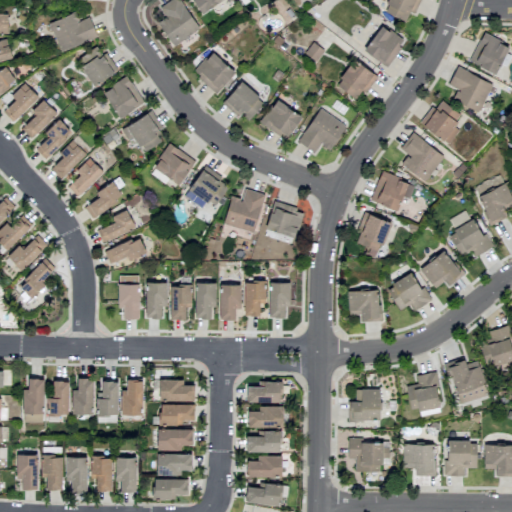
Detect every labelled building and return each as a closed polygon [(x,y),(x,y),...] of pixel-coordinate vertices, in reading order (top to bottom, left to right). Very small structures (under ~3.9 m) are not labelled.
[(169,0),(157,7),(163,18),(157,21),(171,46),(198,31),(181,0),(169,0)] [(220,0),(192,0),(202,13),(220,0)] [(419,0),(387,0),(383,11),(404,21),(409,12),(413,14),(419,0)] [(97,36),(88,17),(79,21),(74,11),(47,24),(60,52),(97,36)] [(363,52),(388,66),(403,39),(379,25),(363,52)] [(469,63),(497,73),(508,43),(480,33),(469,63)] [(0,60),(10,59),(6,39),(0,40),(0,60)] [(115,71),(101,49),(78,63),(92,86),(115,71)] [(215,93),(234,73),(211,51),(192,71),(215,93)] [(358,100),(375,75),(353,59),(335,85),(358,100)] [(0,91),(15,83),(5,66),(0,69),(0,91)] [(491,82),(454,68),(448,86),(456,89),(452,101),(480,112),(491,82)] [(142,103),(126,76),(102,90),(117,117),(142,103)] [(263,102),(241,81),(223,100),(246,121),(263,102)] [(10,96),(13,100),(2,111),(11,121),(37,97),(24,83),(10,96)] [(56,114),(42,99),(30,110),(34,115),(20,128),(30,138),(56,114)] [(260,125),(286,139),(300,114),(274,99),(260,125)] [(447,144),(458,130),(452,126),(460,115),(439,99),(420,123),(447,144)] [(329,150),(345,126),(319,108),(297,141),(314,152),(320,144),(329,150)] [(132,136),(143,152),(160,141),(154,132),(160,128),(149,110),(120,130),(127,139),(132,136)] [(70,132),(57,119),(43,133),(46,137),(34,149),(44,159),(70,132)] [(443,156),(411,132),(399,149),(408,155),(400,164),(424,181),(443,156)] [(58,152),(63,156),(50,168),(59,178),(89,150),(76,135),(58,152)] [(194,161),(169,143),(152,166),(156,169),(152,174),(160,180),(163,175),(177,185),(194,161)] [(75,170),(79,175),(67,186),(76,196),(102,172),(88,158),(75,170)] [(214,206),(228,186),(202,168),(182,196),(200,209),(207,200),(214,206)] [(397,210),(402,195),(409,198),(414,183),(380,171),(370,200),(397,210)] [(83,206),(90,217),(121,197),(112,181),(94,192),(97,197),(83,206)] [(252,233),(264,195),(244,188),(241,199),(230,195),(222,223),(252,233)] [(0,219),(13,206),(4,197),(0,200),(0,219)] [(264,227),(294,238),(303,211),(273,200),(264,227)] [(475,255),(489,247),(467,208),(448,219),(455,232),(448,235),(460,256),(472,250),(475,255)] [(134,227),(126,209),(110,217),(112,222),(96,230),(102,242),(134,227)] [(389,221),(363,212),(359,224),(361,225),(354,245),(378,253),(389,221)] [(0,226),(0,243),(5,249),(31,225),(21,215),(9,226),(5,222),(0,226)] [(103,251),(108,263),(125,256),(127,260),(145,252),(138,236),(103,251)] [(21,248),(18,245),(6,255),(18,269),(43,249),(33,238),(21,248)] [(446,284),(460,274),(443,250),(418,268),(433,288),(444,281),(446,284)] [(30,298),(44,284),(40,280),(50,271),(40,261),(16,284),(30,298)] [(412,309),(431,301),(425,288),(420,290),(412,273),(386,285),(397,310),(410,304),(412,309)] [(122,318),(137,319),(138,275),(117,275),(117,307),(122,307),(122,318)] [(243,314),(259,315),(259,303),(264,303),(264,280),(243,280),(243,314)] [(166,282),(145,281),(144,317),(160,318),(160,305),(165,306),(166,282)] [(215,282),(194,282),(194,318),(209,318),(210,306),(215,306),(215,282)] [(289,282),(268,282),(268,316),(283,317),(283,306),(289,306),(289,282)] [(190,284),(169,284),(170,319),(184,319),(184,307),(190,307),(190,284)] [(218,319),(234,319),(234,308),(239,308),(239,284),(218,284),(218,319)] [(347,315),(360,314),(360,320),(378,320),(376,289),(346,290),(347,315)] [(511,360),(511,348),(507,326),(488,330),(491,342),(480,344),(485,366),(511,360)] [(446,362),(458,403),(487,395),(477,360),(465,364),(463,358),(446,362)] [(414,375),(416,383),(405,385),(410,411),(440,405),(433,371),(414,375)] [(42,378),(27,378),(27,388),(21,389),(22,415),(23,415),(23,422),(43,422),(42,378)] [(70,413),(92,413),(92,378),(76,378),(76,389),(71,389),(70,413)] [(182,378),(158,379),(159,400),(193,400),(193,384),(182,384),(182,378)] [(141,414),(142,379),(126,379),(125,389),(120,389),(120,413),(141,414)] [(46,414),(67,414),(67,380),(52,380),(52,392),(46,392),(46,414)] [(246,401),(280,401),(280,380),(263,380),(263,386),(246,385),(246,401)] [(117,381),(101,381),(101,392),(95,392),(95,414),(116,414),(117,381)] [(347,400),(347,420),(379,419),(378,388),(354,389),(355,400),(347,400)] [(192,419),(192,403),(159,404),(159,424),(181,424),(181,419),(192,419)] [(247,426),(282,427),(282,405),(257,405),(257,410),(247,410),(247,426)] [(191,429),(156,428),(156,449),(180,450),(180,444),(191,444),(191,429)] [(245,435),(246,451),(280,451),(280,430),(257,430),(257,435),(245,435)] [(354,470),(378,471),(378,463),(388,463),(388,443),(361,442),(361,438),(347,437),(347,459),(354,459),(354,470)] [(475,468),(476,440),(445,439),(445,475),(464,475),(464,468),(475,468)] [(432,443),(402,443),(402,465),(414,464),(414,473),(433,472),(432,443)] [(483,468),(494,468),(494,474),(511,474),(511,444),(483,444),(483,468)] [(190,469),(190,452),(155,453),(156,474),(180,474),(180,469),(190,469)] [(15,478),(21,478),(20,488),(36,489),(36,454),(15,453),(15,478)] [(61,454),(39,455),(40,477),(45,477),(45,489),(61,489),(61,454)] [(281,455),(256,454),(256,460),(246,459),(246,475),(280,475),(281,455)] [(86,492),(86,456),(65,456),(65,480),(70,480),(70,492),(86,492)] [(110,490),(110,456),(89,456),(89,478),(95,478),(95,490),(110,490)] [(135,456),(114,457),(114,481),(119,481),(119,491),(135,491),(135,456)] [(152,499),(174,499),(174,493),(186,493),(186,478),(152,477),(152,499)] [(258,486),(246,486),(245,502),(279,504),(280,483),(258,482),(258,486)]
